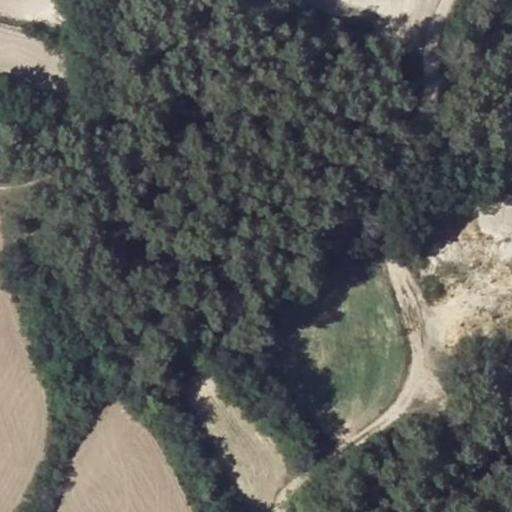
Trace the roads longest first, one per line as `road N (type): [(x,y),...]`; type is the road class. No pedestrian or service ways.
road 1 (track): [(282,511),(302,485),(390,421),(418,377),(421,345),(383,194),(421,125),(434,85),(435,35),(449,0)]
road 2 (track): [(0,196),(81,161),(181,85),(279,73),(342,89),(421,125)]
